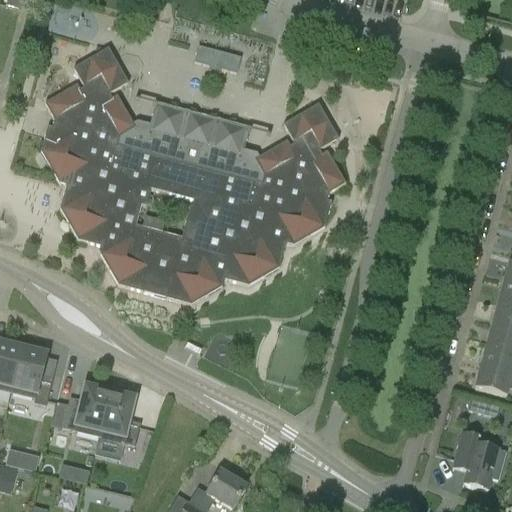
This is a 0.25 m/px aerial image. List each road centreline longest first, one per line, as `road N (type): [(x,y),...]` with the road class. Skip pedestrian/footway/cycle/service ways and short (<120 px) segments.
road 1 (residential): [(318,465),(427,44)]
road 2 (residential): [(511,108),(401,511)]
road 3 (tertiary): [(318,465),(124,350),(0,264)]
road 4 (residential): [(427,44),(264,0)]
